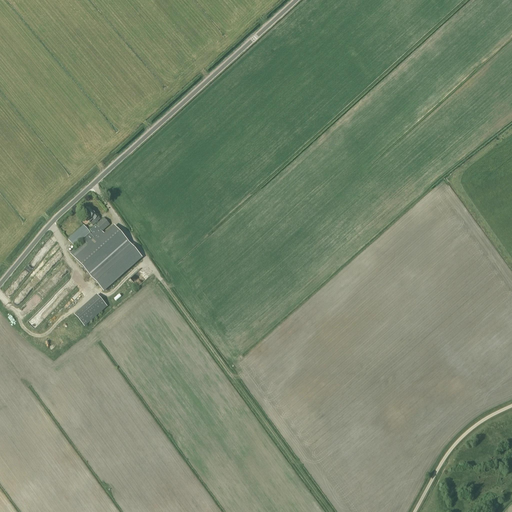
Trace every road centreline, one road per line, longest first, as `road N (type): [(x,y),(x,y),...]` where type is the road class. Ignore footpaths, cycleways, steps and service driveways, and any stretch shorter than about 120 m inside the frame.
road 1 (unclassified): [(0,285),(80,194),(296,0)]
road 2 (track): [(414,511),(449,450),(511,405)]
